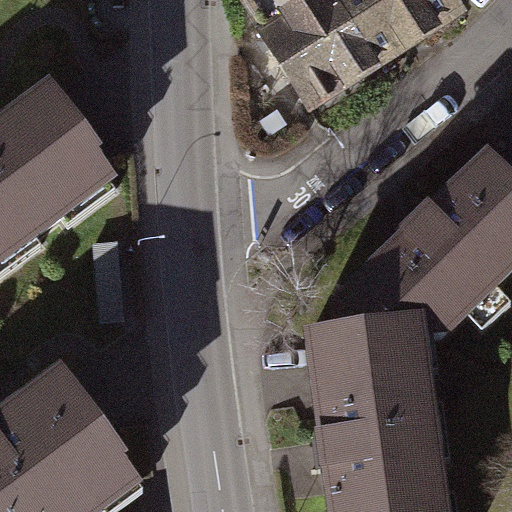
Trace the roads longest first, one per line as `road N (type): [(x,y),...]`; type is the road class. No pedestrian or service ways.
road 1 (residential): [(190,242),(283,206),(511,21)]
road 2 (secondary): [(223,511),(190,242)]
road 3 (secondary): [(190,242),(182,0)]
